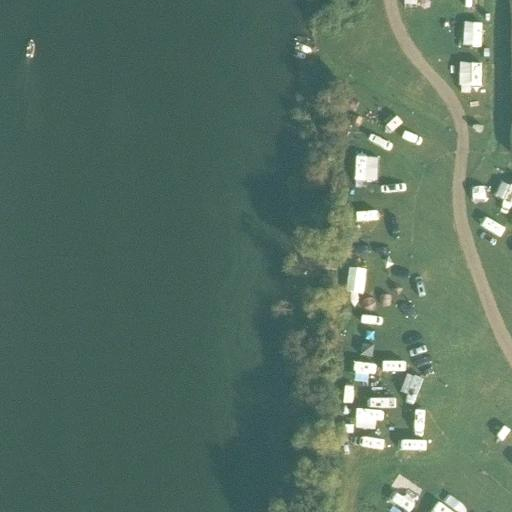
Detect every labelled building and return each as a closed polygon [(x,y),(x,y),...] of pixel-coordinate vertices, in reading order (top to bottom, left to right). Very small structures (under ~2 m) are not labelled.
[(463,0),(463,11),(482,11),(482,0),(463,0)] [(462,45),(482,46),(483,24),(463,23),(462,45)] [(459,82),(479,82),(480,56),(460,56),(459,82)] [(484,163),(479,178),(491,182),(495,167),(484,163)] [(349,346),(370,346),(371,324),(349,324),(349,346)] [(340,458),(358,459),(358,438),(341,438),(340,458)] [(386,495),(405,511),(420,494),(400,478),(386,495)] [(451,511),(434,501),(427,511),(451,511)]
